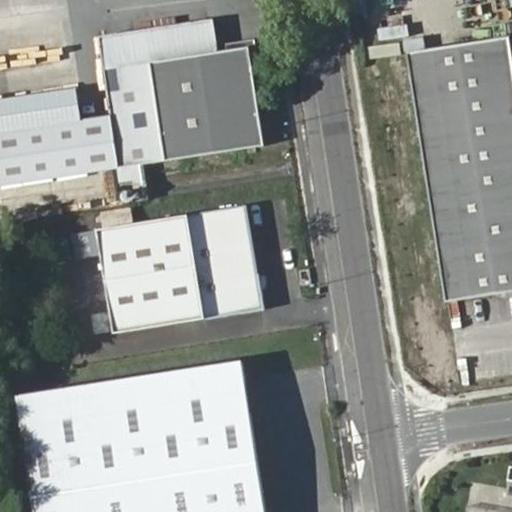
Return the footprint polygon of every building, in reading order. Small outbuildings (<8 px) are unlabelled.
[(511,59),(509,37),(406,52),(443,301),(511,291),(511,59)] [(164,179),(146,81),(213,69),(207,38),(92,60),(115,189),(164,179)] [(222,60),(224,67),(245,63),(246,71),(254,69),(251,54),(222,60)] [(146,81),(164,179),(263,161),(246,71),(245,63),(224,67),(213,69),(146,81)] [(263,303),(261,287),(259,273),(248,200),(99,223),(114,325),(263,303)] [(259,273),(261,287),(268,286),(266,272),(259,273)] [(261,511),(236,357),(16,390),(37,511),(261,511)]
